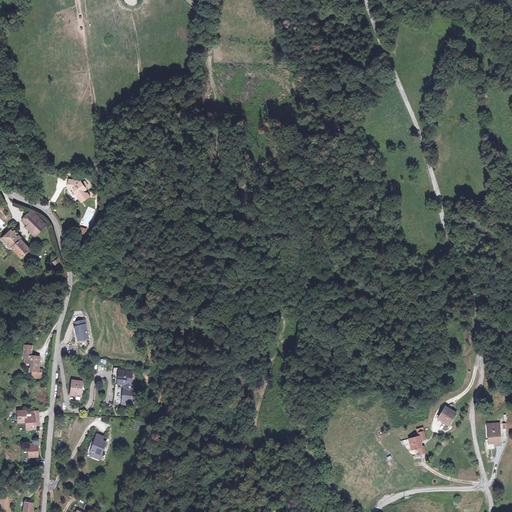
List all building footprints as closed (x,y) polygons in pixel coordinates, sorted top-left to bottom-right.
[(83,191),(84,191),(83,189),(80,185),(79,183),(68,180),(66,188),(73,190),(72,192),(79,203),(87,198),(83,191)] [(34,208),(32,210),(38,216),(44,223),(37,229),(39,231),(47,223),(34,208)] [(38,216),(32,210),(24,218),(28,224),(27,225),(36,234),(39,231),(37,229),(44,223),(38,216)] [(3,235),(13,246),(15,245),(17,247),(24,254),(32,246),(23,236),(24,235),(15,225),(3,235)] [(85,319),(74,322),(78,339),(87,337),(85,328),(87,328),(85,319)] [(270,324),(265,330),(277,339),(282,332),(270,324)] [(32,374),(41,375),(41,369),(39,368),(40,356),(32,356),(33,345),(25,345),(24,356),(27,357),(26,362),(33,363),(32,374)] [(118,374),(114,373),(113,383),(114,383),(130,385),(131,370),(125,370),(125,367),(118,366),(118,374)] [(71,380),(69,392),(74,392),(74,394),(80,395),(81,381),(71,380)] [(131,398),(132,385),(130,385),(114,383),(113,403),(134,405),(131,398)] [(447,405),(441,416),(452,423),(459,413),(447,405)] [(25,416),(25,411),(25,410),(16,410),(16,422),(24,422),(24,429),(33,429),(33,416),(32,416),(25,416)] [(501,445),(499,424),(487,425),(488,432),(489,432),(490,443),(494,443),(494,446),(501,445)] [(428,441),(426,433),(420,435),(421,438),(411,441),(413,452),(420,450),(421,456),(427,455),(425,448),(423,449),(423,442),(428,441)] [(97,436),(96,441),(97,441),(93,454),(91,458),(100,461),(106,445),(103,443),(104,439),(97,436)] [(36,446),(29,446),(28,456),(36,456),(36,446)] [(24,499),(21,511),(29,511),(32,503),(30,503),(30,500),(24,499)]
